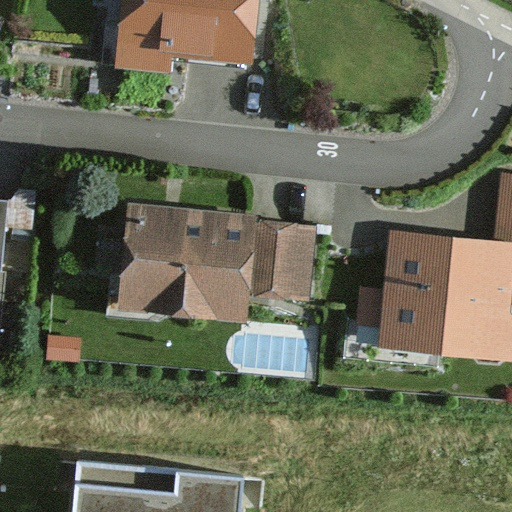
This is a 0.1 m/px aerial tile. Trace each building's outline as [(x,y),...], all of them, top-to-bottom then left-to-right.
[(267,0),(138,0),(133,59),(262,69),(267,0)] [(17,202),(0,200),(0,279),(9,281),(17,202)] [(330,224),(133,211),(126,307),(252,315),(253,298),(325,302),(330,224)] [(511,241),(511,245),(406,236),(401,296),(370,294),(365,353),(511,364),(511,241)] [(180,480),(80,471),(76,511),(232,511),(237,467),(182,462),(180,480)]
